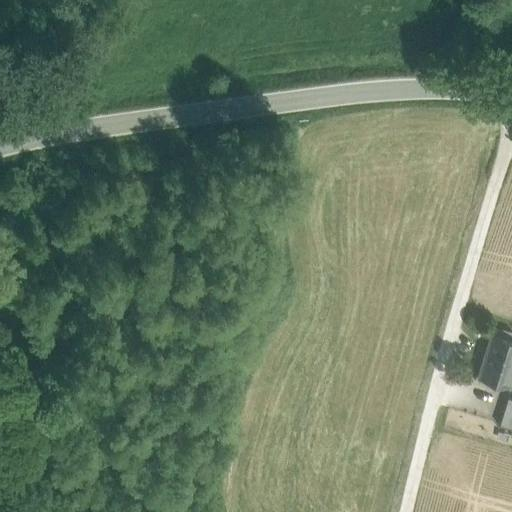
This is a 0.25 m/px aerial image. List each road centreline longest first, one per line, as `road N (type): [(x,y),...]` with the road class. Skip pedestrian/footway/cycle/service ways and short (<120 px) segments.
road 1 (secondary): [(0,147),(41,132),(312,96),(414,87),(511,95)]
road 2 (track): [(404,511),(511,121)]
